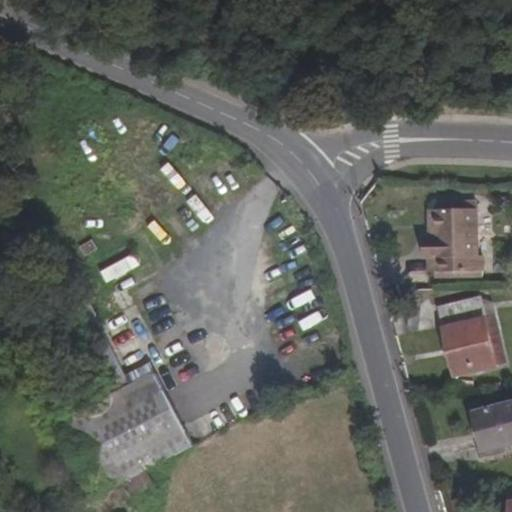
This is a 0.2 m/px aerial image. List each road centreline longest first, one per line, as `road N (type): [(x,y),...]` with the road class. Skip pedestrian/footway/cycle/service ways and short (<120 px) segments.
road 1 (tertiary): [(301,167),(331,209),(414,511)]
road 2 (tertiary): [(0,16),(238,123),(301,167)]
road 3 (tertiary): [(301,167),(390,141),(511,144)]
